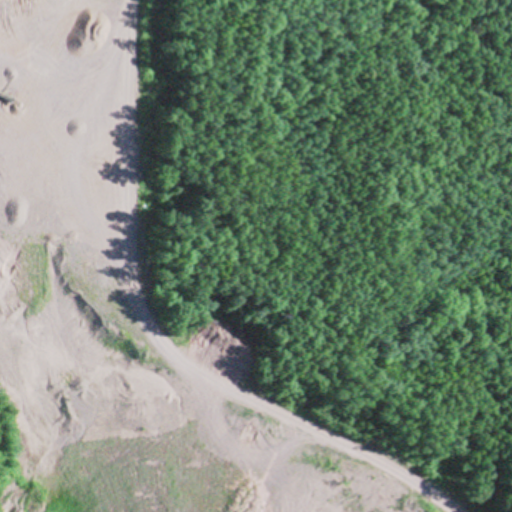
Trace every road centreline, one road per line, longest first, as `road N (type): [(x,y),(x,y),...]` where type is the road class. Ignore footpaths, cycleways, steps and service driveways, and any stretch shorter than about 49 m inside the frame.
road 1 (residential): [(142,0),(126,283),(144,326),(182,368)]
road 2 (residential): [(450,511),(354,447),(182,368)]
road 3 (track): [(182,368),(194,511)]
